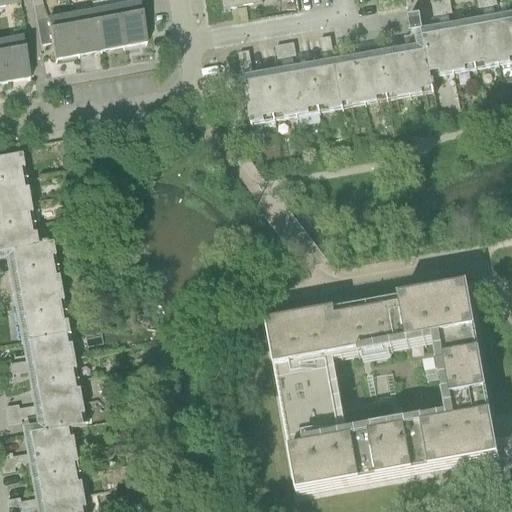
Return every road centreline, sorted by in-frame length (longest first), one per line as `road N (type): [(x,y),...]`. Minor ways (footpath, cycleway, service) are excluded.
road 1 (residential): [(0,132),(183,101),(192,86),(185,43)]
road 2 (residential): [(185,43),(342,16),(338,0)]
